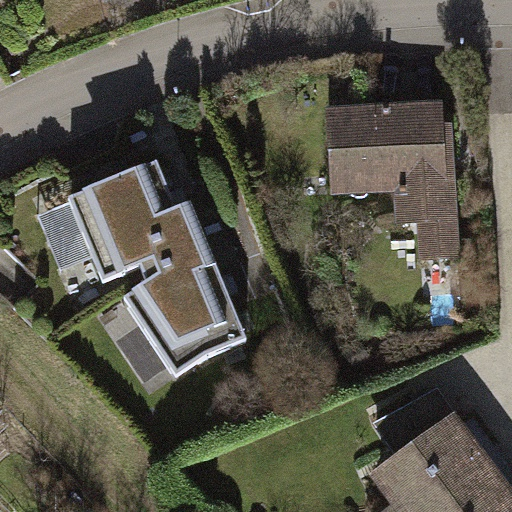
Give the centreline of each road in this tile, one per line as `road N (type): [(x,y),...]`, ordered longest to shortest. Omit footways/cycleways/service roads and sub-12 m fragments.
road 1 (residential): [(0,121),(172,50),(262,27),(342,11),(511,3)]
road 2 (unknown): [(496,3),(510,363),(473,425)]
